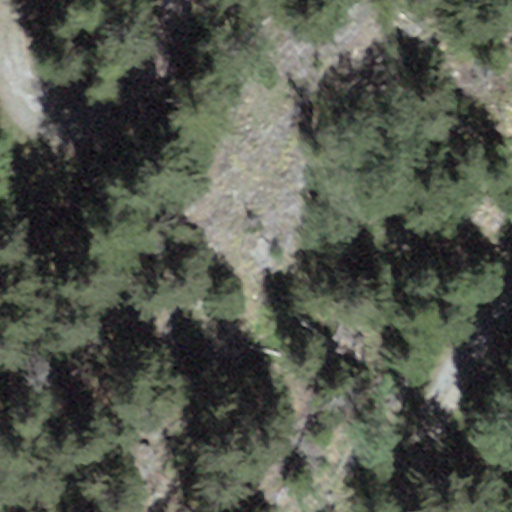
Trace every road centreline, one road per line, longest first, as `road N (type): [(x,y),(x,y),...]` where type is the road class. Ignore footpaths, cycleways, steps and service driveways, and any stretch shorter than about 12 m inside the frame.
road 1 (track): [(184,0),(191,59),(171,108),(129,131),(74,125),(36,103),(12,58),(16,0)]
road 2 (track): [(419,483),(442,413),(511,288)]
